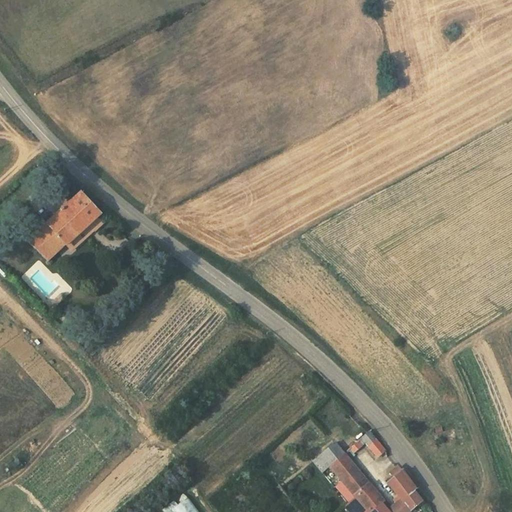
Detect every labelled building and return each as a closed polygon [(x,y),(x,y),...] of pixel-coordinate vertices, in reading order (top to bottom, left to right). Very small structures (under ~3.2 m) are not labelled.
[(25,239),(48,261),(65,244),(74,254),(107,223),(80,194),(45,225),(25,239)] [(352,454),(363,445),(375,460),(385,451),(368,430),(347,448),(352,454)] [(329,467),(344,454),(335,444),(313,461),(322,472),(329,467)] [(335,487),(348,503),(356,496),(369,511),(371,511),(380,504),(373,495),(375,493),(344,454),(329,467),(342,481),(335,487)] [(159,511),(201,511),(188,493),(159,511)] [(391,511),(388,509),(380,504),(371,511),(369,511),(356,496),(348,503),(344,506),(349,511),(391,511)]
